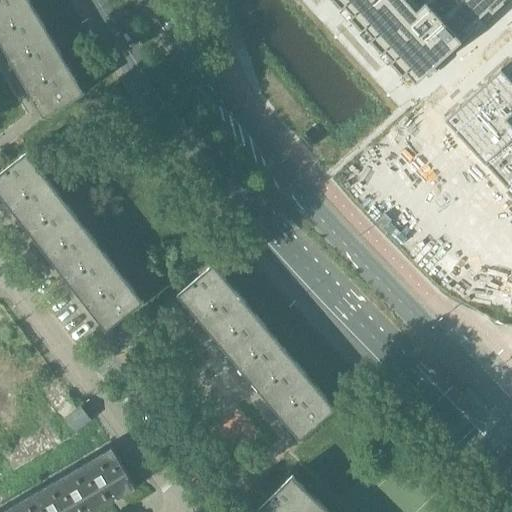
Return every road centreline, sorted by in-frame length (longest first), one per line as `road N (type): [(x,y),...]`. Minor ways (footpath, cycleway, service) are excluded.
road 1 (secondary): [(96,0),(245,215),(468,446)]
road 2 (secondary): [(508,412),(306,203),(157,0)]
road 3 (residential): [(175,499),(0,274)]
road 4 (residential): [(511,219),(404,107)]
